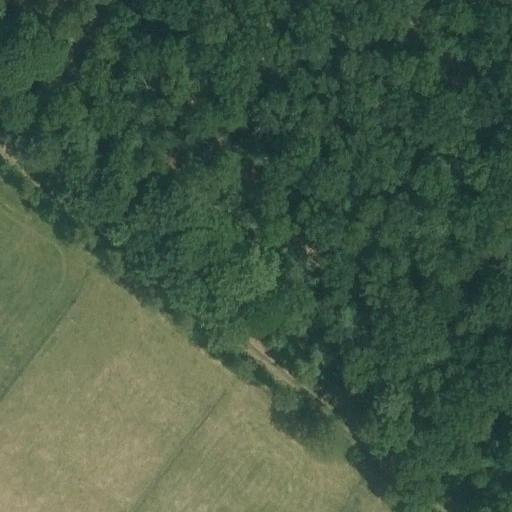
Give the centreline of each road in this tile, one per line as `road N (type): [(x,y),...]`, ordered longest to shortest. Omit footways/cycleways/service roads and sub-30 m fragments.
road 1 (track): [(459,511),(0,131)]
road 2 (track): [(0,122),(92,0)]
